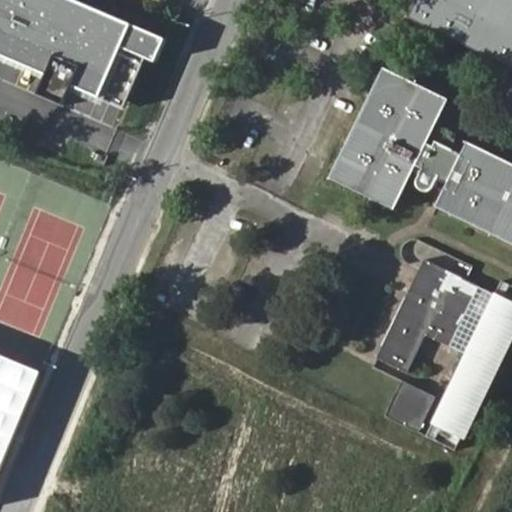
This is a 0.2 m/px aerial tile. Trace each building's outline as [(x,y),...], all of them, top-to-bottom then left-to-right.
[(164,39),(74,0),(0,0),(0,53),(46,74),(37,94),(64,105),(72,85),(123,107),(145,58),(154,62),(164,39)] [(511,0),(419,0),(410,21),(511,69),(511,0)] [(421,173),(417,180),(417,183),(417,187),(419,190),(421,192),(425,194),(428,194),(431,194),(434,192),(437,189),(440,182),(449,186),(438,210),(511,244),(511,164),(469,144),(464,155),(453,150),(457,143),(441,135),(437,142),(430,139),(449,101),(384,70),(331,180),(395,211),(415,170),(421,173)] [(433,425),(458,436),(478,395),(483,397),(497,371),(491,368),(511,325),(511,287),(503,284),(498,296),(425,261),(377,360),(407,374),(426,336),(467,355),(433,425)] [(0,472),(44,366),(0,348),(0,472)] [(404,382),(386,418),(419,433),(436,399),(404,382)] [(462,439),(458,436),(433,425),(427,437),(456,452),(462,439)]
